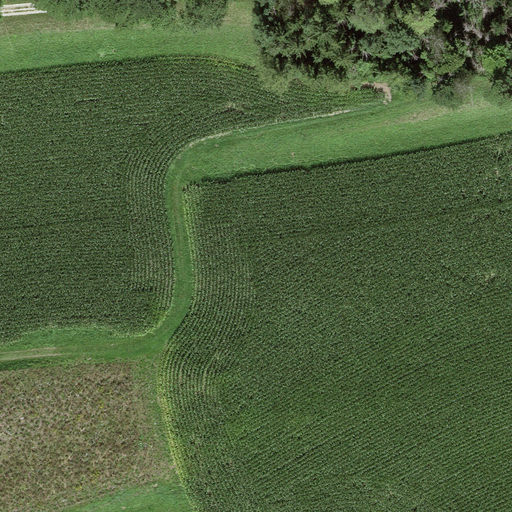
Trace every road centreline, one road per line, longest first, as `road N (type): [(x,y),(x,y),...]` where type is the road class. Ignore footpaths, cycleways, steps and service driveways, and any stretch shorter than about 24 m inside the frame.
road 1 (track): [(159,0),(0,15)]
road 2 (track): [(0,360),(126,345)]
